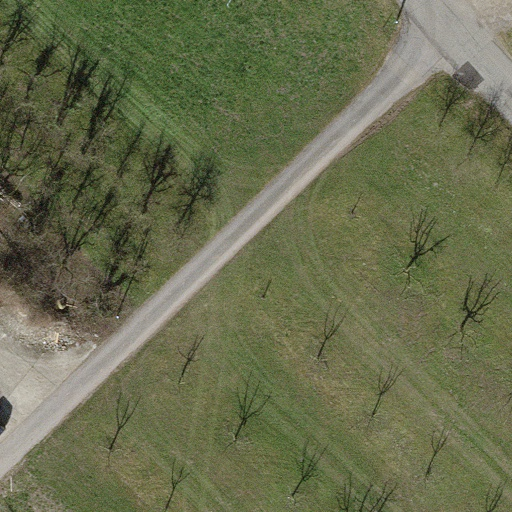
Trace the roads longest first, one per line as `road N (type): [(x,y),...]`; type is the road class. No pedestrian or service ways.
road 1 (track): [(511,8),(452,25),(0,470)]
road 2 (tertiary): [(511,89),(428,0)]
